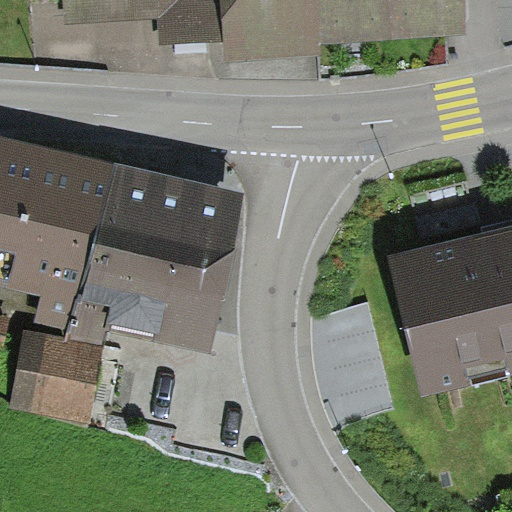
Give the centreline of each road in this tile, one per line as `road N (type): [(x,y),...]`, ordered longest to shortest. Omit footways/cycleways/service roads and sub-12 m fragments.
road 1 (residential): [(305,126),(274,256),(268,347),(289,432),(340,511)]
road 2 (residential): [(305,126),(0,105)]
road 3 (residential): [(511,96),(392,121),(305,126)]
